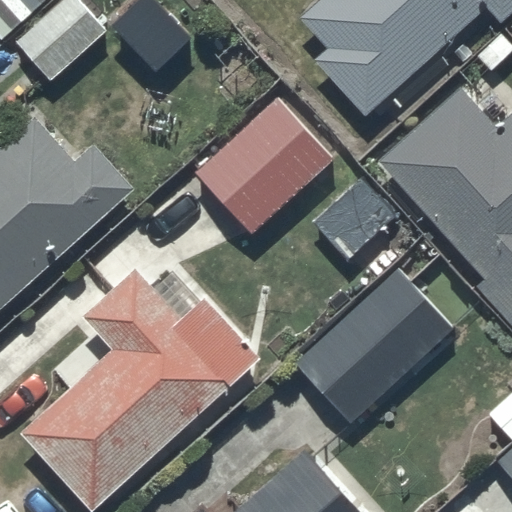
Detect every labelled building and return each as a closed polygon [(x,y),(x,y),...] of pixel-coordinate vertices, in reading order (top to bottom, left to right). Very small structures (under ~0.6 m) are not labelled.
[(66,0),(17,43),(54,87),(114,36),(102,22),(126,1),(124,0),(66,0)] [(511,0),(327,0),(300,25),(328,55),(317,65),(370,123),(489,13),(504,29),(511,21),(511,0)] [(464,94),(381,167),(484,283),(477,289),(511,329),(511,118),(497,132),(464,94)] [(339,165),(281,98),(195,173),(255,241),(261,235),(283,260),(328,221),(305,195),(339,165)] [(0,319),(136,195),(95,150),(78,165),(38,121),(0,155),(0,319)] [(366,194),(333,211),(365,272),(397,256),(366,194)] [(113,355),(21,439),(87,511),(104,511),(264,367),(207,304),(183,325),(137,274),(84,322),(113,355)] [(370,299),(296,366),(356,431),(429,364),(370,299)] [(511,441),(492,459),(511,481),(511,441)] [(358,511),(308,456),(245,511),(358,511)]
